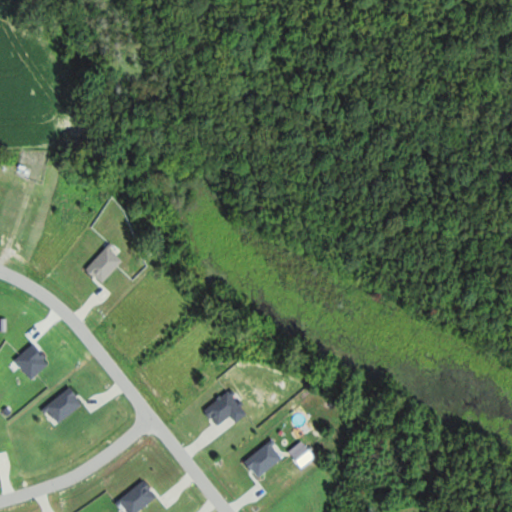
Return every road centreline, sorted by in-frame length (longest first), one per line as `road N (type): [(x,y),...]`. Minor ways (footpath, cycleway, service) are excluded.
road 1 (residential): [(0,269),(86,325),(231,511)]
road 2 (residential): [(155,416),(75,475),(0,498)]
